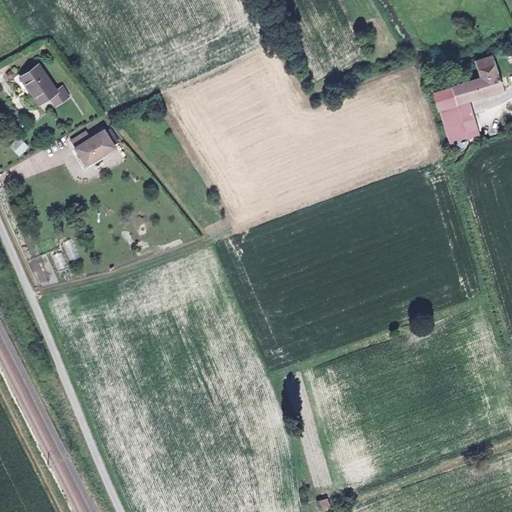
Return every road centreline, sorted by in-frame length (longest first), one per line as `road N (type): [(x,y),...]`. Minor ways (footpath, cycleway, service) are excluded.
road 1 (unclassified): [(120,511),(0,227)]
road 2 (track): [(0,391),(61,511)]
